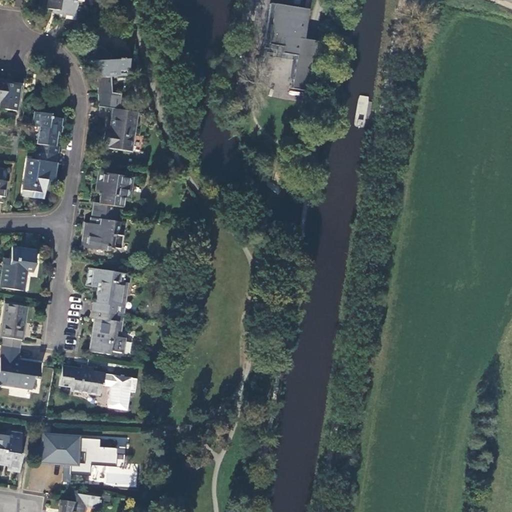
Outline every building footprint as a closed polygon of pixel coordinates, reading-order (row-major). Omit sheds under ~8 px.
[(44,0),(43,8),(56,10),(55,13),(72,16),(75,0),(44,0)] [(305,8),(273,3),(267,43),(281,45),(280,52),(296,54),(290,88),(315,90),(321,40),(303,38),(308,9),(305,8)] [(98,108),(111,110),(117,110),(118,96),(109,95),(108,75),(125,76),(127,61),(113,59),(100,48),(89,61),(98,69),(98,108)] [(8,82),(0,80),(0,102),(0,103),(0,105),(0,109),(16,112),(20,87),(8,85),(8,82)] [(132,152),(138,113),(117,110),(111,110),(110,118),(112,118),(110,132),(106,132),(105,148),(132,152)] [(35,152),(59,156),(60,148),(55,147),(58,133),(59,133),(62,120),(49,118),(49,115),(34,112),(31,127),(39,128),(35,152)] [(54,181),(59,156),(35,152),(34,161),(27,160),(22,191),(33,192),(32,198),(43,199),(47,181),(54,181)] [(93,211),(116,215),(117,208),(121,208),(123,198),(130,198),(133,178),(97,173),(94,192),(101,194),(99,204),(94,203),(93,211)] [(115,222),(116,215),(93,211),(91,224),(86,223),(82,247),(108,251),(109,248),(120,249),(123,237),(118,236),(120,222),(115,222)] [(35,252),(12,248),(10,260),(4,259),(0,288),(23,291),(26,272),(32,272),(35,252)] [(93,311),(123,315),(127,283),(123,282),(125,274),(90,269),(87,287),(101,289),(100,302),(95,302),(93,311)] [(0,337),(3,338),(2,347),(20,350),(21,341),(22,341),(27,309),(5,306),(0,336),(0,337)] [(120,338),(123,315),(93,311),(92,318),(96,320),(92,353),(109,355),(110,351),(123,352),(125,339),(120,338)] [(20,350),(2,347),(0,358),(0,384),(31,390),(33,379),(38,380),(40,365),(15,361),(16,358),(19,358),(20,350)] [(71,388),(71,392),(99,397),(100,386),(110,387),(107,408),(125,411),(128,392),(133,393),(135,380),(94,373),(94,368),(83,366),(82,373),(74,372),(74,370),(62,368),(59,387),(71,388)] [(22,432),(7,429),(6,434),(0,432),(0,462),(9,464),(8,470),(20,472),(22,455),(19,455),(22,432)] [(67,449),(67,440),(67,433),(52,433),(51,449),(67,449)] [(115,447),(127,448),(128,438),(116,437),(115,447)] [(89,459),(90,439),(75,438),(75,440),(67,440),(67,449),(51,449),(51,448),(44,459),(50,460),(46,480),(67,483),(72,459),(89,459)] [(72,502),(61,501),(59,511),(81,511),(83,504),(97,506),(98,496),(74,492),(72,502)]
